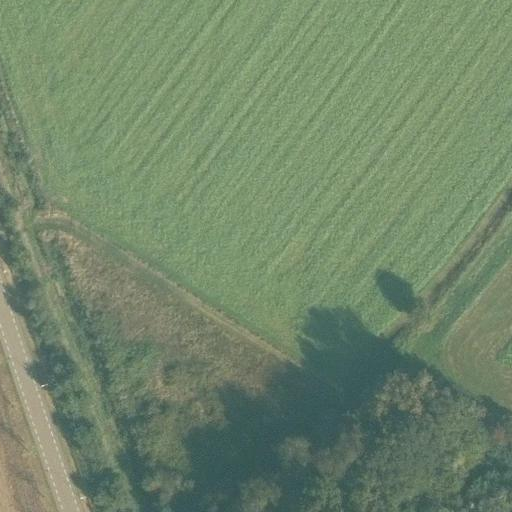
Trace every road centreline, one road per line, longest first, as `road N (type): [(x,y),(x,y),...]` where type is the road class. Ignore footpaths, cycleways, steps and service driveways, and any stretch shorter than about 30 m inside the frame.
road 1 (track): [(511,188),(450,271),(343,382)]
road 2 (tertiary): [(69,511),(0,303)]
